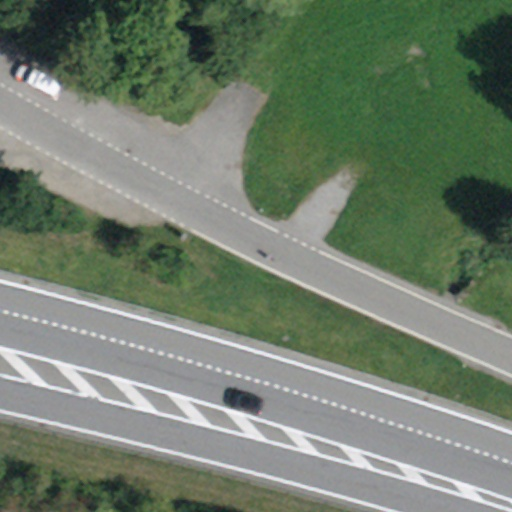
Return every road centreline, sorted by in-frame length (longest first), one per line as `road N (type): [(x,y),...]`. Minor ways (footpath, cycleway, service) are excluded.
road 1 (unclassified): [(511,352),(145,184),(0,101)]
road 2 (primary): [(511,505),(181,402),(0,356)]
